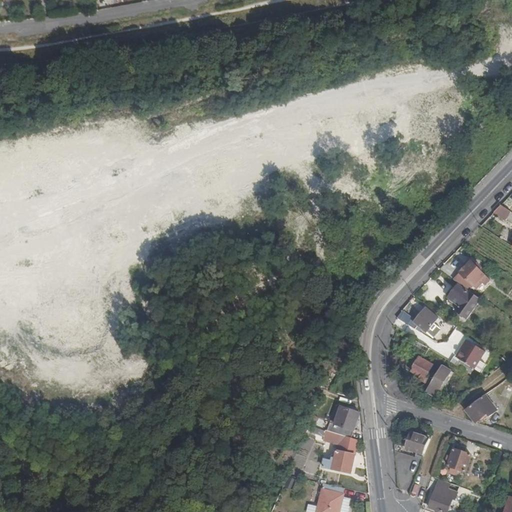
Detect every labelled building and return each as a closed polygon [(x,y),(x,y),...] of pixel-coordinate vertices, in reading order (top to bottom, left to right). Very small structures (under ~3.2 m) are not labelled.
[(507,220),(511,212),(511,211),(502,205),(495,213),(507,220)] [(472,262),(455,280),(468,289),(472,284),(475,287),(481,280),(486,285),(491,281),(480,270),(482,268),(477,263),(476,265),(472,262)] [(467,318),(482,298),(472,291),(470,293),(459,285),(450,299),(461,307),(458,311),(467,318)] [(435,339),(443,330),(435,324),(440,318),(427,308),(415,322),(435,339)] [(399,319),(410,326),(415,317),(405,311),(399,319)] [(431,349),(415,338),(410,346),(426,356),(431,349)] [(458,358),(475,369),(482,373),(487,365),(481,360),(486,352),(469,341),(458,358)] [(427,378),(434,365),(420,357),(412,371),(422,377),(421,379),(430,384),(432,381),(427,378)] [(455,364),(471,374),(475,369),(458,358),(455,364)] [(437,396),(452,372),(442,366),(427,390),(437,396)] [(498,411),(486,395),(468,409),(477,422),(488,414),(490,417),(498,411)] [(327,432),(351,438),(360,413),(341,407),(335,425),(330,423),(327,432)] [(321,420),(317,429),(326,432),(327,432),(330,423),(321,420)] [(317,429),(312,428),(310,432),(324,438),(326,432),(317,429)] [(324,459),(324,468),(351,474),(357,448),(358,440),(351,438),(327,432),(326,432),(324,438),(323,441),(339,445),(335,461),(324,459)] [(425,454),(431,439),(411,433),(406,448),(417,451),(425,454)] [(466,473),(472,455),(454,449),(448,466),(452,468),(451,473),(457,475),(458,470),(466,473)] [(417,451),(415,458),(423,460),(425,454),(417,451)] [(438,485),(429,508),(439,511),(449,511),(454,501),(456,501),(458,493),(450,490),(452,484),(440,479),(438,485)] [(343,497),(345,488),(324,484),(319,507),(318,511),(349,511),(351,506),(349,506),(351,499),(343,497)]
